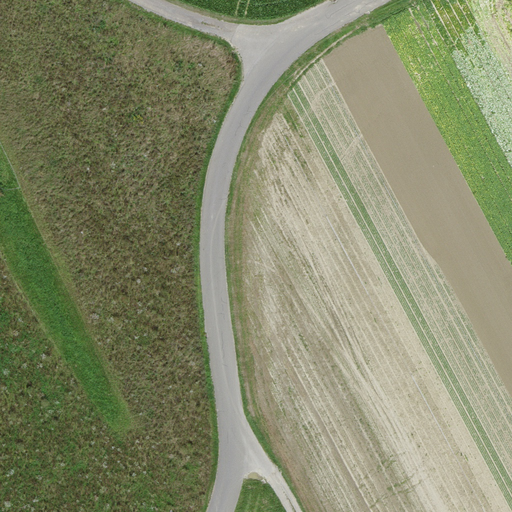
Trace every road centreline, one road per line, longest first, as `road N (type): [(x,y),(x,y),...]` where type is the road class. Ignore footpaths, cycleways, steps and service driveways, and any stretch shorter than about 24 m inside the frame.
road 1 (unclassified): [(387,0),(293,47),(253,92),(232,142),(217,233),(235,438),(221,511)]
road 2 (track): [(293,47),(139,0)]
